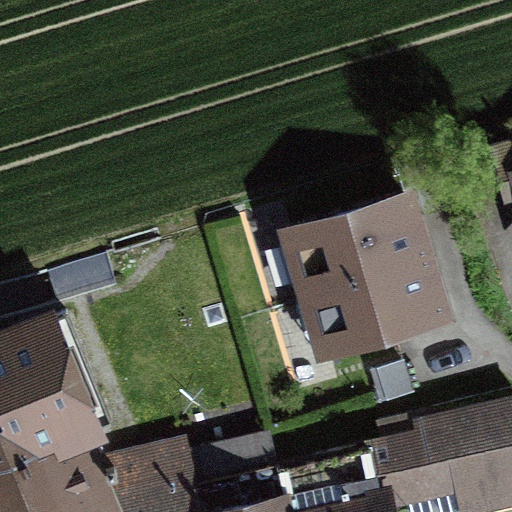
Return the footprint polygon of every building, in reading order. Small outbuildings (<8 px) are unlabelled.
[(296,288),(425,249),(408,197),(280,236),(296,288)] [(425,249),(296,288),(318,363),(447,324),(425,249)] [(51,294),(0,314),(0,468),(82,436),(96,430),(71,369),(80,365),(51,294)] [(379,443),(394,509),(462,493),(466,511),(469,511),(511,502),(511,393),(443,410),(445,418),(377,433),(379,443)] [(0,511),(181,511),(174,480),(273,457),(268,435),(169,459),(166,446),(93,463),(82,436),(0,468),(0,511)] [(379,443),(275,467),(285,511),(395,511),(394,509),(379,443)] [(273,457),(174,480),(181,511),(285,511),(275,467),(273,457)]
